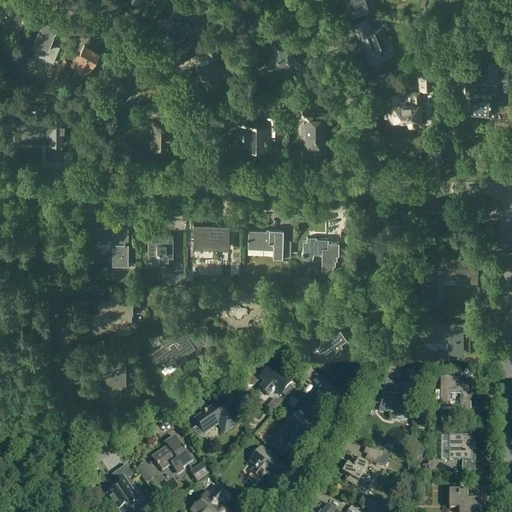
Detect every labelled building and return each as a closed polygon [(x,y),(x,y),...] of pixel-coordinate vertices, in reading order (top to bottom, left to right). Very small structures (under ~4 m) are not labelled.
[(369,0),(366,0),(363,1),(362,0),(347,0),(350,6),(349,6),(352,15),(372,8),(369,0)] [(392,0),(420,8),(423,9),(425,0),(392,0)] [(436,0),(436,6),(435,6),(435,9),(436,9),(436,14),(466,15),(466,0),(436,0)] [(2,12),(0,10),(0,17),(11,21),(11,23),(21,26),(25,13),(4,6),(2,12)] [(245,13),(233,14),(233,21),(245,20),(245,13)] [(181,46),(182,46),(188,40),(193,45),(203,35),(197,29),(193,33),(174,15),(173,14),(173,15),(162,26),(161,27),(162,28),(181,46)] [(390,43),(383,28),(372,32),(367,20),(354,26),(359,38),(360,38),(370,64),(385,58),(380,47),(390,43)] [(33,43),(38,45),(34,55),(53,63),(60,47),(50,43),(53,37),(53,38),(54,34),(57,27),(42,21),(33,43)] [(245,26),(233,27),(234,35),(246,34),(245,26)] [(208,60),(196,66),(200,75),(208,91),(223,84),(218,75),(223,73),(216,58),(221,55),(216,44),(203,50),(208,60)] [(99,53),(84,45),(78,54),(77,53),(70,64),(87,74),(99,53)] [(290,46),(273,46),(274,56),(270,56),(269,61),(273,66),(276,66),(277,69),(287,69),(288,66),(292,65),(295,60),(294,56),(291,56),(290,46)] [(62,60),(58,69),(64,71),(68,63),(62,60)] [(511,63),(495,62),(494,82),(509,83),(511,63)] [(51,66),(48,72),(49,72),(47,76),(53,78),(57,69),(51,66)] [(130,67),(125,74),(122,72),(123,71),(117,67),(108,79),(115,85),(113,87),(127,98),(143,78),(130,67)] [(64,71),(58,69),(51,82),(57,84),(61,77),(64,71)] [(432,89),(432,74),(420,75),(420,90),(432,89)] [(10,89),(10,77),(1,76),(1,88),(10,89)] [(498,85),(465,83),(465,95),(469,95),(468,111),(469,111),(471,113),(475,113),(476,112),(489,112),(491,95),(497,95),(498,85)] [(107,98),(95,88),(90,94),(103,104),(107,98)] [(406,93),(406,121),(408,121),(408,124),(410,125),(414,125),(416,124),(421,123),(421,103),(420,103),(420,92),(413,92),(413,93),(406,93)] [(392,96),(392,97),(392,104),(393,121),(406,121),(406,93),(405,93),(399,94),(399,96),(392,96)] [(302,115),(309,120),(306,122),(305,143),(309,149),(321,149),(323,146),(324,142),(322,141),(323,140),(323,133),(324,132),(324,122),(321,120),(322,119),(322,103),(302,103),(302,115)] [(140,110),(130,115),(127,117),(129,120),(126,122),(130,129),(136,125),(137,126),(143,123),(140,117),(143,116),(140,110)] [(49,142),(63,142),(63,117),(49,117),(49,118),(23,118),(23,138),(33,138),(33,137),(49,137),(49,142)] [(239,124),(239,144),(250,144),(251,148),(269,148),(269,133),(276,133),(276,118),(268,118),(267,125),(257,125),(257,124),(239,124)] [(149,126),(153,126),(152,147),(168,147),(168,140),(171,140),(171,133),(173,133),(173,125),(155,124),(155,122),(149,122),(149,126)] [(194,225),(194,241),(194,243),(213,243),(213,247),(218,247),(228,247),(228,225),(194,225)] [(94,228),(94,239),(112,239),(112,242),(112,264),(128,264),(128,243),(128,227),(121,227),(121,229),(119,229),(118,228),(94,228)] [(291,240),(283,240),(283,230),(269,229),(269,232),(266,231),(248,230),(248,231),(248,239),(247,239),(247,241),(248,241),(248,249),(273,249),(273,257),(274,257),(281,257),(282,257),(290,257),(291,240)] [(148,242),(148,260),(166,261),(166,256),(173,256),(173,241),(166,241),(166,236),(152,235),(152,242),(148,242)] [(328,242),(328,239),(307,239),(307,241),(303,241),(303,252),(301,252),(301,256),(303,257),(303,259),(311,259),(313,252),(322,252),(322,271),(333,271),(333,264),(334,264),(334,259),(336,259),(336,254),(338,254),(338,242),(328,242)] [(426,286),(426,292),(421,292),(420,310),(436,310),(436,303),(437,277),(462,277),(462,282),(477,283),(477,268),(475,268),(475,259),(436,259),(436,274),(433,274),(433,286),(426,286)] [(131,284),(131,276),(116,275),(116,283),(131,284)] [(179,279),(170,279),(170,285),(185,285),(185,275),(179,275),(179,279)] [(220,289),(218,293),(221,297),(219,301),(222,304),(226,304),(228,307),(226,311),(229,315),(233,315),(235,318),(234,322),(236,326),(241,325),(243,321),(247,321),(249,317),(253,317),(255,313),(259,313),(261,309),(267,304),(265,301),(267,297),(264,293),(260,293),(257,290),(253,290),(251,294),(247,294),(244,291),(240,291),(238,288),(233,288),(231,292),(227,292),(225,289),(220,289)] [(132,291),(111,291),(111,299),(98,299),(98,313),(101,313),(101,316),(93,316),(93,327),(100,327),(100,328),(120,329),(122,334),(136,330),(136,322),(130,322),(130,313),(132,313),(132,291)] [(310,333),(316,342),(311,345),(316,353),(318,351),(324,360),(332,354),(331,353),(343,345),(340,342),(347,337),(340,327),(336,330),(332,325),(326,328),(323,324),(310,333)] [(425,324),(425,341),(448,341),(448,352),(462,352),(462,349),(463,349),(463,343),(462,343),(462,334),(466,334),(466,324),(425,324)] [(157,363),(164,358),(165,360),(172,355),(174,359),(174,360),(175,362),(176,361),(179,365),(188,359),(184,354),(188,351),(189,352),(196,348),(188,337),(188,338),(181,328),(168,336),(170,340),(150,353),(157,363)] [(202,344),(205,342),(201,329),(195,333),(202,344)] [(97,384),(97,396),(103,396),(103,397),(105,396),(110,396),(110,403),(120,403),(120,385),(126,385),(126,354),(106,354),(106,360),(106,361),(106,376),(105,376),(104,384),(97,384)] [(271,365),(259,378),(266,384),(260,390),(269,397),(274,391),(280,396),(292,383),(271,365)] [(407,413),(413,388),(419,389),(420,382),(427,383),(428,372),(408,367),(404,386),(391,384),(390,390),(385,389),(380,411),(406,417),(407,413)] [(453,410),(471,410),(471,390),(476,390),(476,379),(441,379),(440,410),(453,410)] [(289,385),(281,394),(286,399),(294,390),(289,385)] [(316,404),(311,400),(296,416),(294,415),(282,428),(285,431),(288,428),(295,435),(287,444),(294,450),(313,429),(310,427),(317,420),(308,413),(316,404)] [(195,421),(198,426),(192,431),(198,439),(204,435),(202,432),(208,428),(210,430),(218,424),(224,433),(235,426),(228,417),(231,415),(221,401),(215,405),(216,407),(206,414),(205,413),(203,415),(204,415),(195,421)] [(421,423),(431,424),(433,410),(423,409),(421,423)] [(472,437),(450,437),(441,437),(441,461),(462,461),(462,472),(475,472),(475,451),(472,451),(472,437)] [(176,474),(182,470),(193,463),(184,450),(183,451),(174,438),(165,444),(167,448),(151,459),(158,467),(162,472),(171,466),(176,474)] [(367,455),(365,461),(385,468),(389,457),(365,448),(363,454),(367,455)] [(261,449),(250,462),(256,467),(251,473),(260,480),(265,474),(273,480),(283,467),(261,449)] [(368,467),(358,461),(354,467),(348,464),(342,474),(349,478),(346,483),(355,489),(358,484),(367,490),(372,481),(363,475),(368,467)] [(144,463),(136,469),(146,483),(154,478),(144,463)] [(202,466),(189,474),(196,484),(209,476),(202,466)] [(112,476),(119,486),(106,495),(117,511),(124,507),(126,511),(140,501),(119,471),(112,476)] [(216,489),(208,499),(205,497),(192,511),(223,511),(220,509),(228,499),(216,489)] [(450,492),(450,495),(449,495),(449,502),(450,502),(450,510),(460,511),(459,511),(481,511),(482,502),(468,502),(468,492),(450,492)] [(166,497),(159,502),(163,509),(170,503),(166,497)]
